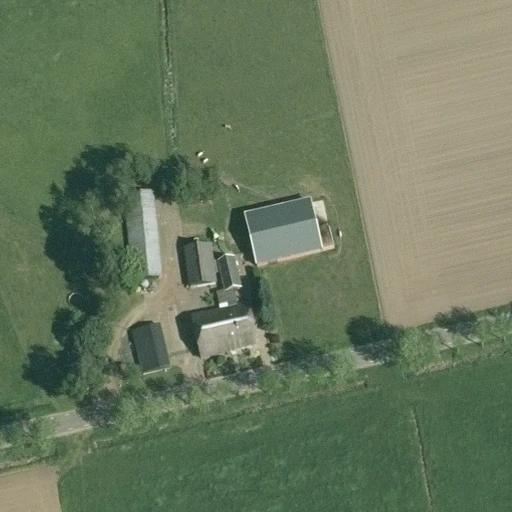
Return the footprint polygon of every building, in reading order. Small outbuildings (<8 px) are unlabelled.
[(153,195),(127,197),(135,280),(161,277),(153,195)] [(257,268),(322,252),(310,204),(245,219),(257,268)] [(217,286),(211,246),(183,250),(189,290),(217,286)] [(237,307),(234,292),(242,290),(234,259),(217,263),(224,293),(217,294),(219,311),(237,307)] [(249,304),(237,307),(219,311),(191,318),(200,360),(258,346),(249,304)] [(141,376),(170,370),(160,326),(131,332),(141,376)] [(92,383),(99,368),(90,354),(72,354),(64,370),(74,383),(92,383)]
